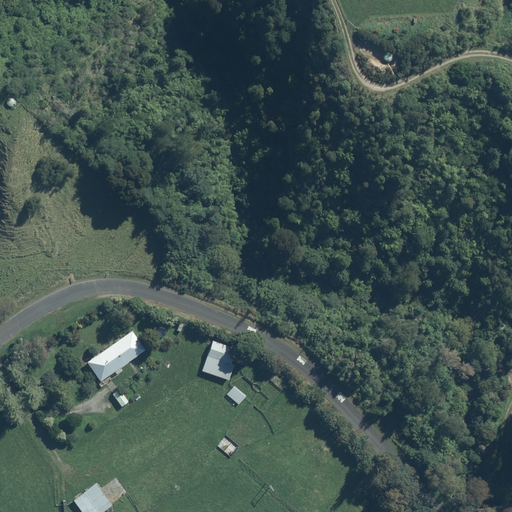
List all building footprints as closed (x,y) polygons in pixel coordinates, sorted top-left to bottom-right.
[(100,381),(113,372),(115,374),(121,370),(119,367),(145,349),(131,330),(86,362),(100,381)] [(237,349),(211,339),(200,370),(226,380),(237,349)] [(234,386),(227,394),(237,404),(245,396),(234,386)] [(127,400),(119,389),(111,394),(119,406),(127,400)] [(101,511),(111,505),(95,484),(72,500),(80,511),(101,511)]
